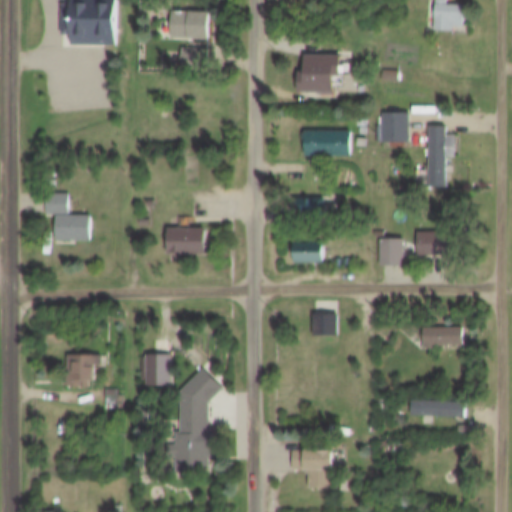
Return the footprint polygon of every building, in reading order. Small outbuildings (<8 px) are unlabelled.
[(73,25),(63,25),(63,0),(119,0),(119,35),(73,35),(73,25)] [(470,0),(470,21),(436,21),(436,0),(470,0)] [(210,28),(175,28),(175,4),(210,4),(210,28)] [(220,44),(220,17),(182,17),(182,45),(220,44)] [(185,38),(211,38),(211,59),(185,59),(185,38)] [(307,59),(307,44),(343,44),(343,64),(335,64),(335,82),(301,82),(301,59),(307,59)] [(190,71),(211,78),(217,60),(196,53),(190,71)] [(309,59),(309,95),(349,95),(349,59),(309,59)] [(386,60),(402,60),(402,71),(386,71),(386,60)] [(385,102),(411,102),(411,133),(385,133),(385,102)] [(447,126),(456,126),(456,148),(447,148),(447,177),(431,177),(431,116),(447,116),(447,126)] [(389,145),(417,145),(417,118),(389,118),(389,145)] [(353,120),(353,145),(310,145),(310,120),(353,120)] [(310,163),(356,163),(356,137),(310,137),(310,163)] [(59,170),(59,179),(50,179),(50,170),(59,170)] [(69,203),(47,203),(47,184),(69,184),(69,203)] [(296,184),(327,184),(327,209),(296,209),(296,184)] [(57,206),(91,206),(91,229),(57,229),(57,206)] [(169,218),(206,218),(206,242),(169,242),(169,218)] [(419,222),(453,222),(453,244),(419,244),(419,222)] [(383,229),(405,229),(405,255),(383,255),(383,229)] [(298,230),(326,230),(326,253),(298,253),(298,230)] [(211,257),(211,234),(177,234),(177,257),(211,257)] [(427,235),(427,255),(457,255),(457,235),(427,235)] [(388,242),(386,265),(406,267),(408,244),(388,242)] [(329,265),(329,247),(301,247),(301,265),(329,265)] [(316,303),(339,303),(339,328),(316,328),(316,303)] [(347,341),(347,317),(326,317),(326,341),(347,341)] [(425,318),(465,318),(465,338),(425,338),(425,318)] [(441,333),(441,349),(482,349),(482,333),(441,333)] [(148,344),(173,344),(173,381),(148,381),(148,344)] [(71,346),(105,346),(105,359),(97,359),(97,374),(71,374),(71,346)] [(179,435),(179,424),(183,424),(183,380),(205,358),(224,377),(211,391),(211,418),(219,418),(219,446),(211,446),(211,463),(179,463),(179,446),(169,446),(169,435),(179,435)] [(90,359),(90,388),(117,388),(117,359),(90,359)] [(169,359),(169,387),(194,387),(194,359),(169,359)] [(212,464),(245,463),(243,376),(209,377),(212,464)] [(412,390),(467,392),(466,407),(411,405),(412,390)] [(491,401),(439,401),(439,415),(491,415),(491,401)] [(292,442),(332,442),(332,478),(307,478),(307,461),(292,461),(292,442)] [(338,480),(367,479),(366,445),(324,446),(324,462),(337,461),(338,480)]
